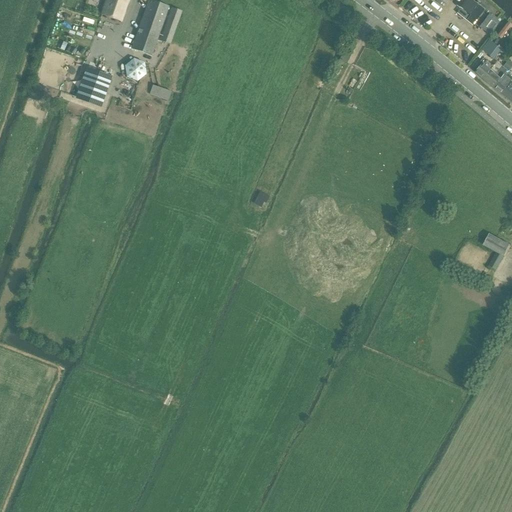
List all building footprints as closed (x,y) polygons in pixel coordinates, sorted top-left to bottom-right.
[(106,0),(101,15),(120,22),(127,0),(106,0)] [(131,49),(151,56),(168,7),(148,0),(131,49)] [(467,0),(457,13),(473,26),(485,10),(472,0),(467,0)] [(159,41),(170,45),(181,12),(171,8),(159,41)] [(489,14),(480,27),(490,34),(500,22),(489,14)] [(511,24),(509,22),(498,36),(502,39),(511,25),(511,24)] [(349,42),(340,60),(347,64),(357,44),(352,41),(350,40),(349,42)] [(489,41),(482,51),(494,59),(502,48),(499,46),(498,47),(489,41)] [(133,59),(124,67),(126,78),(137,82),(146,75),(144,64),(133,59)] [(480,68),(476,73),(484,79),(494,66),(487,60),(485,59),(484,59),(482,61),(477,66),(480,68)] [(484,79),(494,89),(505,74),(508,71),(503,67),(501,69),(496,64),(494,66),(484,79)] [(494,89),(502,95),(511,81),(511,77),(510,78),(505,74),(494,89)] [(511,81),(502,95),(511,102),(511,81)] [(149,94),(149,95),(168,102),(171,92),(152,86),(149,94)] [(31,90),(28,97),(39,101),(42,94),(31,90)] [(260,192),(254,204),(261,207),(263,202),(266,203),(269,197),(260,192)] [(489,234),(483,245),(496,252),(496,253),(489,266),(497,270),(510,245),(497,239),(491,235),(489,234)]
